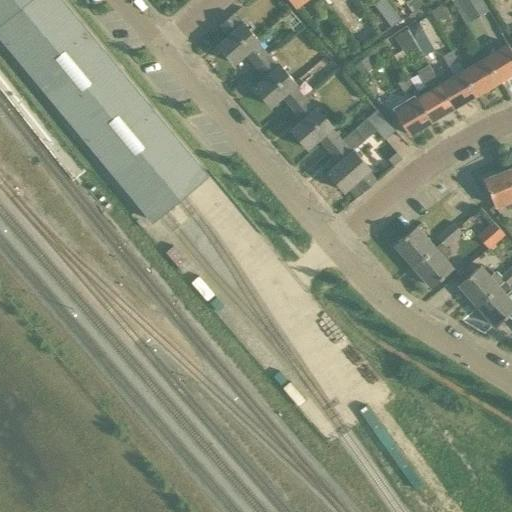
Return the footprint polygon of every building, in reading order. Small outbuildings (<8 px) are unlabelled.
[(0,0),(0,37),(152,221),(207,176),(61,0),(0,0)] [(304,13),(312,24),(331,9),(324,0),(322,0),(315,6),(314,5),(304,13)] [(419,0),(411,0),(406,4),(412,12),(422,5),(419,0)] [(486,0),(455,0),(469,22),(492,9),(486,0)] [(440,5),(429,12),(436,22),(447,15),(440,5)] [(245,55),(256,67),(268,56),(258,44),(260,42),(244,23),(242,25),(232,15),(220,26),(229,36),(218,46),(234,65),(245,55)] [(429,28),(417,32),(424,54),(436,50),(429,28)] [(407,32),(396,39),(402,48),(413,42),(407,32)] [(463,43),(471,54),(481,47),(473,36),(463,43)] [(511,46),(510,42),(487,56),(501,80),(511,73),(511,46)] [(452,50),(441,56),(447,66),(458,60),(452,50)] [(366,55),(358,60),(366,72),(374,67),(366,55)] [(282,97),(292,108),(304,98),(294,86),(297,84),(281,66),(279,68),(268,56),(256,67),(266,78),(254,88),(271,107),(282,97)] [(487,56),(463,69),(478,94),(501,80),(487,56)] [(430,89),(418,96),(432,121),(455,107),(441,83),(431,65),(420,72),(430,89)] [(463,69),(441,83),(455,107),(478,94),(463,69)] [(397,83),(403,93),(413,87),(407,77),(397,83)] [(432,121),(418,96),(395,110),(409,134),(432,121)] [(319,138),(329,150),(350,132),(341,139),(331,128),(334,126),(317,107),(314,109),(304,98),(292,108),(302,120),(291,130),(307,148),(319,138)] [(376,111),(367,119),(383,138),(393,130),(376,111)] [(400,149),(409,143),(400,129),(390,136),(400,149)] [(350,132),(329,150),(340,162),(328,172),(344,191),(356,180),(365,191),(377,181),(368,171),(371,168),(354,149),(351,151),(347,147),(356,140),(350,132)] [(511,200),(511,169),(486,179),(497,206),(511,200)] [(492,221),(477,235),(489,248),(504,234),(492,221)] [(453,222),(445,229),(454,240),(462,232),(453,222)] [(418,227),(396,246),(414,267),(436,248),(435,247),(418,227)] [(445,229),(436,236),(441,241),(446,247),(446,246),(454,240),(445,229)] [(436,248),(414,267),(432,288),(454,269),(444,258),(451,252),(446,246),(446,247),(441,241),(435,247),(436,248)] [(461,284),(479,305),(507,282),(510,285),(511,283),(511,270),(511,269),(511,266),(501,276),(504,280),(499,285),(483,266),(461,284)] [(507,282),(479,305),(497,327),(509,317),(511,319),(511,291),(511,290),(510,286),(510,285),(507,282)]
